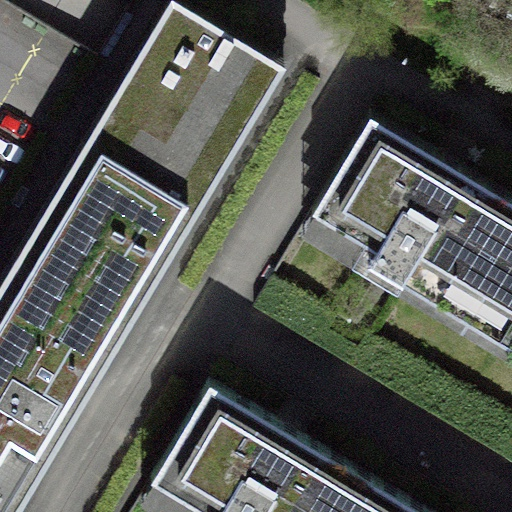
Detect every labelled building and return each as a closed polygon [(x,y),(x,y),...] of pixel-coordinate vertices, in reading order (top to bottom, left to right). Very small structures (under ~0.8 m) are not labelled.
[(0,511),(13,511),(287,58),(190,0),(164,0),(0,274),(0,511)] [(511,192),(451,156),(370,108),(312,205),(375,243),(368,255),(390,269),(403,276),(410,264),(473,302),(465,314),(498,334),(511,310),(511,192)] [(272,272),(253,304),(511,458),(511,415),(368,329),(359,344),(329,326),(338,311),(272,272)] [(511,310),(498,334),(511,342),(511,310)] [(290,424),(209,376),(151,473),(214,511),(213,511),(391,511),(403,492),(290,424)] [(436,511),(403,492),(391,511),(436,511)]
